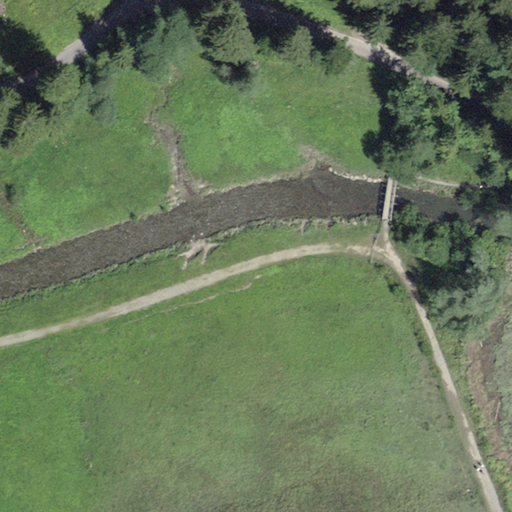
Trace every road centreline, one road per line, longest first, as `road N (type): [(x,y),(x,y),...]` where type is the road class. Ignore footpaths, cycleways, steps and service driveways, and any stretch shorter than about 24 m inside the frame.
road 1 (track): [(383,251),(339,245),(280,255),(0,341)]
road 2 (unclassified): [(511,120),(346,41),(227,0)]
road 3 (unclassified): [(138,0),(59,62),(0,92)]
